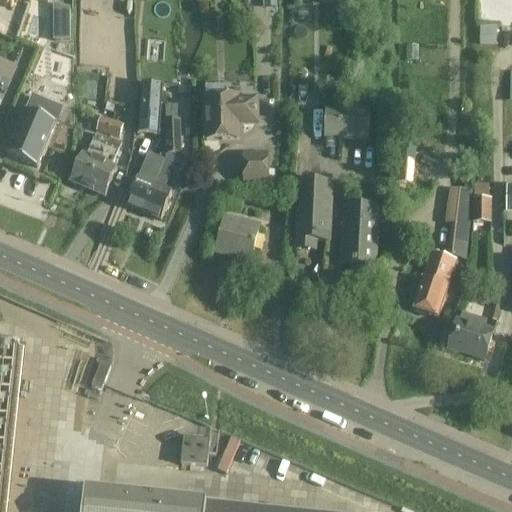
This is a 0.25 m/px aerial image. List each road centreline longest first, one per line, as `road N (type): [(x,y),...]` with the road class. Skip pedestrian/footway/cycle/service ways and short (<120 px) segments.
road 1 (tertiary): [(511,477),(0,255)]
road 2 (unknown): [(511,350),(500,314),(492,84),(501,66),(511,64)]
